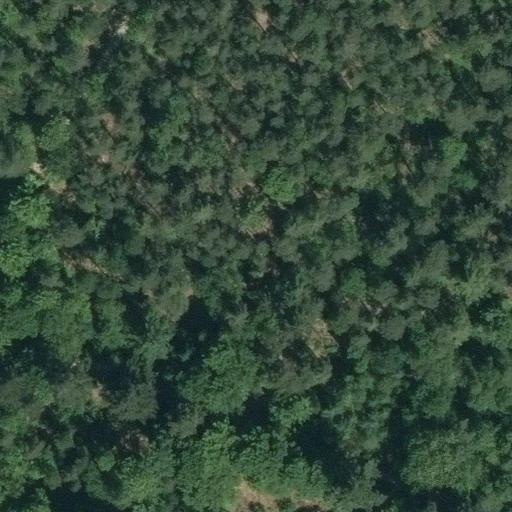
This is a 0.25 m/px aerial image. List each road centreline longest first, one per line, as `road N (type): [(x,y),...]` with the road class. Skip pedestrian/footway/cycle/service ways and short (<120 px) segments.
road 1 (track): [(0,216),(128,0)]
road 2 (track): [(0,457),(141,511)]
